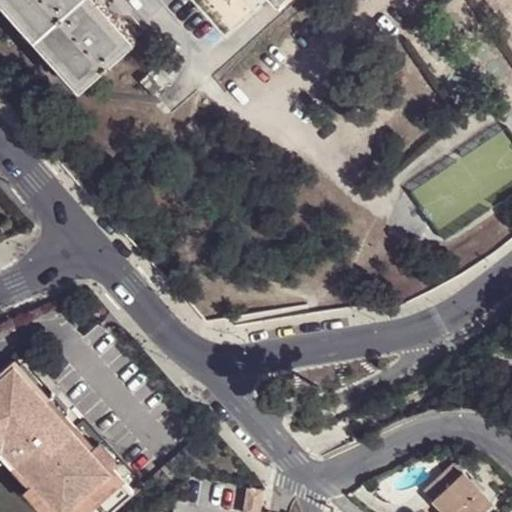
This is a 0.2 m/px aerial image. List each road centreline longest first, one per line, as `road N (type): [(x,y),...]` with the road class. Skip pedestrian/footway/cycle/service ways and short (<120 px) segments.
road 1 (tertiary): [(190,359),(228,363),(425,330)]
road 2 (tertiary): [(244,404),(271,412),(332,401),(398,366),(418,350),(425,330)]
road 3 (residential): [(511,446),(442,423),(329,468)]
road 4 (tertiary): [(190,359),(91,246)]
road 5 (residential): [(91,246),(0,139)]
